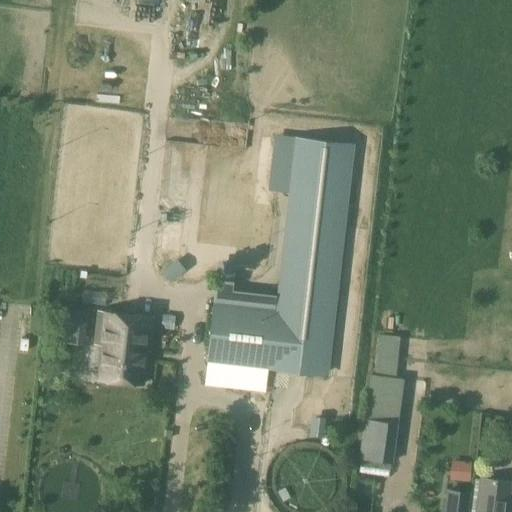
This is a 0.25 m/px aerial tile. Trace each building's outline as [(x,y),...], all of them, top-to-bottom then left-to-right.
[(210,363),(328,377),(357,143),(299,136),(278,310),(217,302),(210,363)] [(101,345),(97,379),(143,384),(147,350),(150,350),(154,317),(98,311),(94,344),(101,345)] [(397,368),(398,336),(376,335),(374,367),(397,368)] [(360,458),(390,463),(396,422),(366,418),(360,458)] [(269,497),(282,511),(286,511),(314,511),(316,511),(329,499),(335,482),(330,465),(318,452),(301,446),(283,451),(270,463),(265,480),(269,497)] [(451,460),(449,479),(469,482),(471,462),(451,460)] [(477,511),(505,511),(510,481),(482,478),(477,511)] [(445,511),(467,511),(470,491),(449,489),(445,511)]
